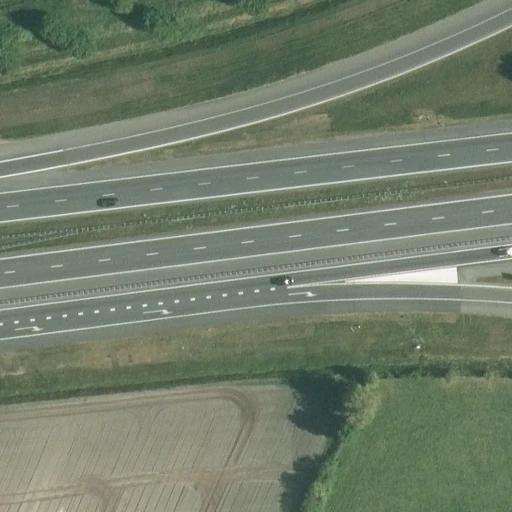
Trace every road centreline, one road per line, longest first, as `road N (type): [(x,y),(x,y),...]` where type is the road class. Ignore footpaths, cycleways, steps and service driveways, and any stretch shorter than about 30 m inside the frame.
road 1 (motorway): [(511,19),(282,110),(0,171)]
road 2 (motorway): [(0,273),(511,209)]
road 3 (motorway): [(511,149),(0,211)]
road 4 (motorway): [(0,317),(286,281)]
road 5 (motorway): [(286,281),(511,252)]
road 6 (motorway): [(286,281),(511,296)]
